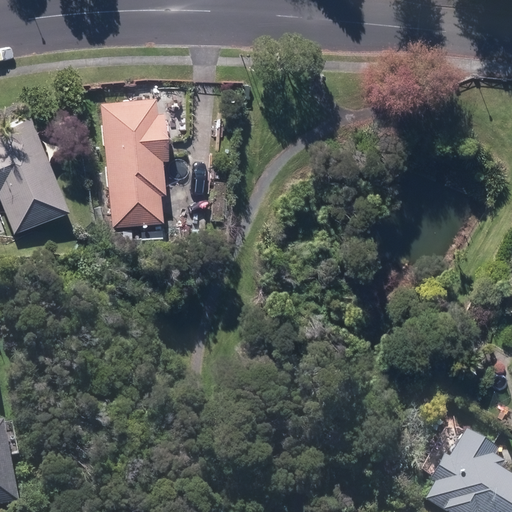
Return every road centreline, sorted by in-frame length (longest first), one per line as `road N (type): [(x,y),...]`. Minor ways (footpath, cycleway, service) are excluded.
road 1 (residential): [(247,8),(511,35)]
road 2 (residential): [(0,25),(103,11),(247,8)]
